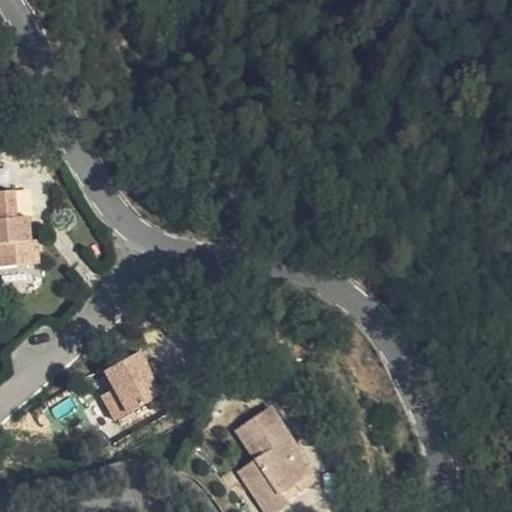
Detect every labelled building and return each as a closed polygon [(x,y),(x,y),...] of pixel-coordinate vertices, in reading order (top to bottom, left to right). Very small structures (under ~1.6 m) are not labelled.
[(31,135),(47,127),(35,106),(20,114),(31,135)] [(16,284),(49,282),(47,259),(52,259),(50,234),(37,235),(34,208),(0,210),(0,257),(7,257),(7,263),(14,262),(16,284)] [(47,259),(49,282),(61,281),(59,258),(52,259),(47,259)] [(112,393),(93,401),(104,427),(165,402),(144,350),(102,368),(112,393)] [(272,511),(337,511),(310,452),(274,470),(288,499),(270,508),(272,511)]
